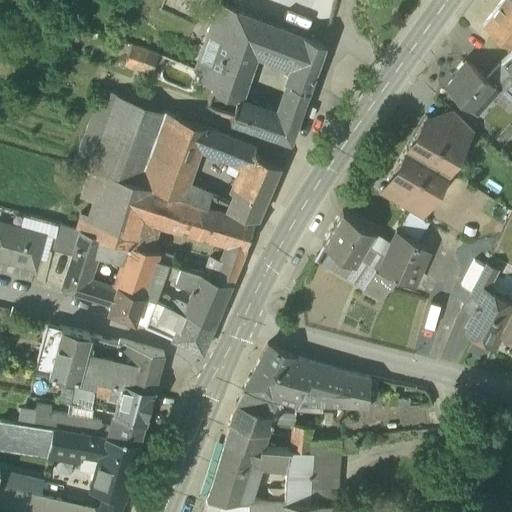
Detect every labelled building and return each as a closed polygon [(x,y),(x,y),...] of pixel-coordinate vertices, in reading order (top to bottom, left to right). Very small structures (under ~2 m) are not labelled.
[(511,0),(502,0),(483,24),(511,46),(511,0)] [(266,22),(224,7),(204,66),(200,80),(213,85),(207,102),(232,110),(235,100),(236,100),(255,51),(266,22)] [(324,44),(266,22),(255,51),(294,66),(288,84),(308,91),(324,44)] [(53,38),(67,44),(75,31),(61,25),(53,38)] [(158,54),(131,44),(124,63),(150,73),(158,54)] [(511,50),(500,60),(511,75),(511,50)] [(511,75),(500,60),(486,78),(497,89),(511,103),(511,75)] [(486,78),(467,61),(445,84),(474,112),(497,89),(486,78)] [(236,100),(235,100),(232,110),(229,119),(290,140),(308,91),(288,84),(285,99),(279,116),(236,100)] [(163,111),(105,92),(75,168),(107,178),(108,174),(137,182),(163,111)] [(473,128),(452,109),(442,125),(459,135),(459,136),(466,140),(473,128)] [(163,111),(137,182),(152,187),(153,187),(178,196),(184,180),(197,147),(205,127),(163,111)] [(442,125),(425,115),(406,147),(445,170),(454,154),(449,152),(459,136),(459,135),(442,125)] [(253,146),(205,127),(197,147),(239,164),(245,164),(253,146)] [(266,159),(255,154),(258,147),(253,146),(245,164),(234,190),(263,202),(279,165),(266,159)] [(445,170),(406,147),(387,181),(421,200),(421,199),(431,182),(436,185),(445,170)] [(283,155),(270,150),(266,159),(279,165),(283,155)] [(137,182),(108,174),(107,178),(93,221),(89,232),(89,233),(127,243),(134,245),(134,244),(138,231),(143,217),(152,187),(137,182)] [(226,201),(184,180),(178,196),(207,206),(208,203),(221,208),(226,201)] [(421,200),(387,181),(380,193),(421,217),(429,204),(421,199),(421,200)] [(153,187),(152,187),(143,217),(164,224),(164,222),(195,231),(207,206),(178,196),(153,187)] [(263,202),(234,190),(226,209),(256,218),(263,202)] [(254,220),(207,206),(195,231),(228,242),(245,247),(254,220)] [(374,230),(342,211),(322,244),(354,263),(374,230)] [(429,223),(410,211),(404,221),(423,232),(429,223)] [(93,221),(79,216),(75,228),(81,230),(89,232),(93,221)] [(44,233),(0,221),(0,259),(35,269),(44,233)] [(423,232),(404,221),(398,231),(417,242),(423,232)] [(75,228),(58,223),(52,249),(72,255),(75,247),(81,230),(75,228)] [(89,232),(81,230),(75,247),(93,254),(94,249),(99,236),(89,233),(89,232)] [(354,263),(322,244),(313,260),(363,289),(374,269),(377,270),(391,241),(374,230),(354,263)] [(426,248),(396,230),(391,241),(377,270),(395,278),(413,285),(426,248)] [(155,237),(138,231),(134,244),(151,249),(155,237)] [(127,243),(99,236),(94,249),(122,257),(127,243)] [(228,242),(220,262),(236,270),(242,255),(245,247),(228,242)] [(122,257),(113,283),(118,285),(141,294),(154,258),(157,251),(151,249),(134,244),(134,245),(127,243),(122,257)] [(75,247),(72,255),(61,288),(79,294),(84,280),(93,254),(75,247)] [(168,254),(157,251),(154,258),(168,263),(170,264),(172,258),(167,257),(168,254)] [(220,262),(210,257),(204,274),(230,283),(236,270),(220,262)] [(154,258),(141,294),(155,300),(166,304),(168,300),(174,281),(179,267),(170,264),(168,263),(154,258)] [(485,262),(469,294),(482,300),(488,288),(489,288),(499,269),(485,262)] [(204,274),(200,272),(200,273),(179,267),(174,281),(193,287),(185,308),(168,300),(166,304),(213,325),(230,283),(204,274)] [(377,270),(374,269),(363,289),(382,300),(395,278),(377,270)] [(99,284),(84,280),(79,294),(94,298),(99,284)] [(108,287),(99,284),(94,298),(109,303),(110,303),(118,285),(113,283),(110,282),(108,287)] [(141,294),(118,285),(110,303),(109,303),(106,311),(132,322),(141,301),(153,306),(155,300),(141,294)] [(482,300),(467,328),(495,343),(501,331),(511,310),(511,300),(489,288),(488,288),(482,300)] [(166,304),(155,300),(153,306),(144,327),(202,351),(213,325),(166,304)] [(511,310),(501,331),(511,337),(511,310)] [(61,327),(46,323),(39,349),(54,353),(61,327)] [(89,334),(61,327),(54,353),(48,374),(76,380),(83,355),(89,357),(92,346),(86,344),(89,334)] [(163,352),(117,339),(116,344),(118,345),(113,363),(125,366),(123,380),(153,388),(163,352)] [(297,359),(268,344),(260,359),(284,372),(290,376),(297,359)] [(54,353),(39,349),(33,371),(48,374),(54,353)] [(89,357),(83,355),(76,380),(76,381),(77,382),(95,386),(96,380),(111,383),(122,384),(123,380),(125,366),(113,363),(89,357)] [(325,366),(297,358),(297,359),(290,376),(320,386),(325,366)] [(284,372),(260,359),(244,387),(269,394),(273,395),(278,384),(284,372)] [(339,370),(325,366),(320,386),(337,392),(339,370)] [(320,386),(290,376),(284,372),(278,384),(299,392),(296,402),(342,404),(344,371),(339,370),(337,392),(320,386)] [(370,377),(344,371),(342,404),(367,405),(368,397),(370,377)] [(95,386),(77,382),(74,404),(91,408),(93,392),(107,395),(111,383),(96,380),(95,386)] [(153,388),(123,380),(122,384),(115,412),(144,420),(153,388)] [(299,392),(278,384),(273,395),(296,404),(296,402),(299,392)] [(269,394),(244,387),(235,405),(229,423),(264,433),(267,423),(269,414),(260,412),(264,399),(267,400),(269,394)] [(388,392),(374,392),(374,397),(368,397),(367,405),(387,405),(388,392)] [(144,420),(115,412),(111,419),(109,419),(108,427),(106,435),(138,442),(144,420)] [(294,414),(276,412),(269,414),(267,423),(293,424),(294,414)] [(97,420),(70,416),(68,424),(60,422),(59,429),(106,436),(106,435),(108,427),(96,424),(97,420)] [(0,447),(48,455),(49,449),(54,428),(0,420),(0,447)] [(264,433),(229,423),(224,441),(257,452),(260,446),(264,433)] [(310,426),(293,424),(290,449),(308,451),(310,443),(310,438),(310,426)] [(99,457),(106,436),(59,429),(54,428),(49,449),(82,454),(99,457)] [(394,432),(338,438),(337,451),(395,445),(394,432)] [(106,436),(99,457),(94,472),(90,489),(103,492),(123,497),(138,442),(106,435),(106,436)] [(338,438),(310,438),(310,443),(308,451),(337,451),(338,438)] [(257,452),(224,441),(212,479),(233,485),(238,466),(243,468),(245,463),(285,467),(287,449),(260,446),(257,452)] [(290,449),(287,449),(285,467),(285,469),(308,471),(308,451),(290,449)] [(308,471),(307,485),(334,486),(337,451),(308,451),(308,471)] [(94,472),(99,457),(82,454),(78,469),(94,472)] [(308,471),(285,469),(284,485),(307,485),(308,471)] [(233,485),(212,479),(206,498),(229,499),(233,485)] [(307,485),(284,485),(283,492),(283,501),(317,502),(317,503),(334,504),(334,486),(307,485)] [(33,511),(38,496),(0,486),(0,503),(12,507),(32,511),(33,511)] [(283,492),(270,491),(269,501),(282,501),(283,501),(283,492)] [(118,511),(123,497),(103,492),(98,509),(111,511),(118,511)] [(64,502),(38,496),(33,511),(111,511),(98,509),(83,506),(64,502)] [(269,501),(247,500),(246,511),(280,511),(282,501),(269,501)] [(282,501),(280,511),(315,511),(317,503),(317,502),(282,501)] [(334,504),(317,503),(315,511),(347,511),(349,505),(334,504)]
